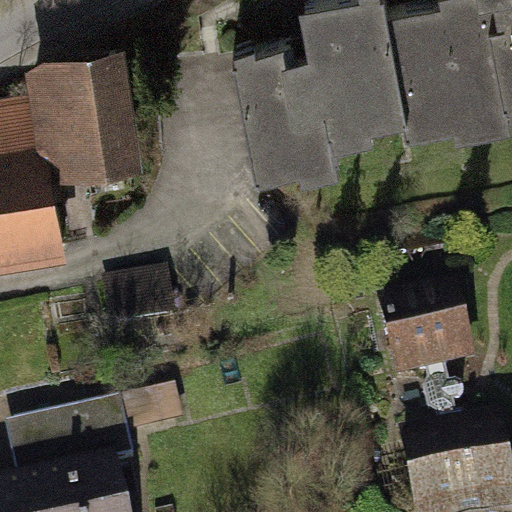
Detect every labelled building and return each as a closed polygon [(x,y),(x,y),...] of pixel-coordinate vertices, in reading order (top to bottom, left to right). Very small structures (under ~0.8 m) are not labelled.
[(244,52),(241,52),(265,176),(308,168),(310,179),(351,170),(348,152),(345,152),(343,144),(387,136),(384,124),(412,118),(415,134),(463,125),(465,134),(511,125),(511,0),(446,0),(396,10),(393,0),(331,0),(310,4),(317,35),(264,46),(263,38),(242,42),(244,52)] [(0,268),(72,257),(60,175),(150,162),(132,42),(49,53),(29,66),(33,90),(0,95),(0,268)] [(169,265),(104,276),(113,331),(179,320),(169,265)] [(461,282),(380,301),(399,384),(428,377),(450,372),(480,365),(461,282)] [(450,372),(428,377),(430,381),(424,389),(430,411),(438,417),(439,425),(467,419),(465,413),(460,415),(458,405),(464,403),(460,380),(452,381),(450,372)] [(18,476),(0,480),(0,511),(132,511),(121,463),(137,459),(123,399),(6,425),(18,476)] [(439,425),(402,432),(417,511),(511,511),(511,448),(504,412),(467,419),(439,425)]
